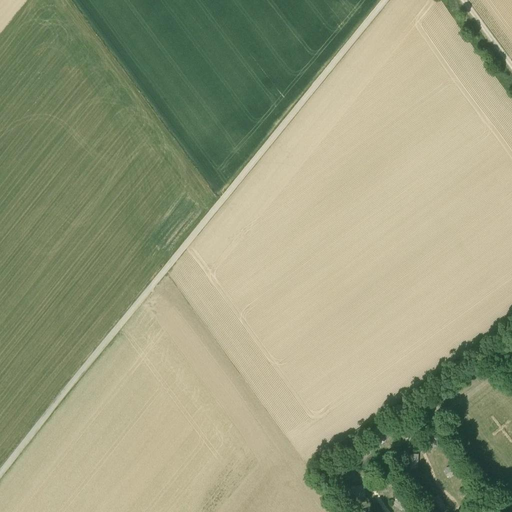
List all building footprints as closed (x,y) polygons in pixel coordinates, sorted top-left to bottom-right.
[(396,408),(397,421),(408,420),(408,407),(396,408)] [(370,436),(379,445),(387,437),(377,428),(370,436)] [(429,432),(429,445),(440,445),(440,432),(429,432)] [(348,444),(353,456),(363,451),(358,439),(348,444)] [(413,454),(404,463),(412,471),(421,462),(413,454)] [(444,469),(450,481),(460,476),(454,465),(444,469)] [(329,478),(341,480),(342,469),(330,467),(329,478)] [(385,467),(381,479),(391,483),(396,471),(385,467)] [(366,487),(353,486),(353,497),(366,498),(366,487)] [(437,496),(428,505),(434,511),(435,511),(444,504),(437,496)] [(399,497),(390,506),(396,511),(399,511),(407,505),(399,497)]
